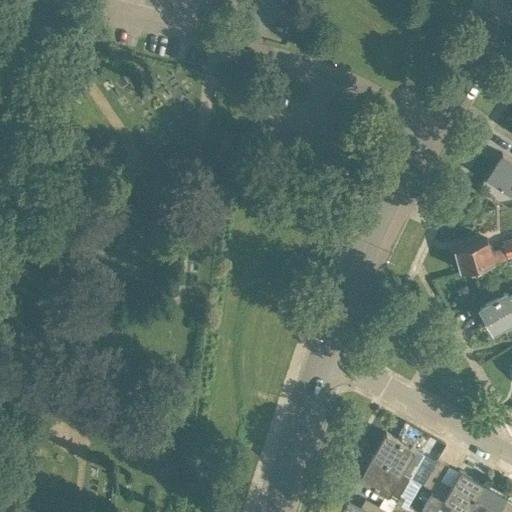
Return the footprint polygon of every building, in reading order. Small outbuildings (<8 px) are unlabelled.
[(30,0),(29,6),(55,13),(58,0),(30,0)] [(486,177),(511,193),(511,159),(501,152),(486,177)] [(511,255),(511,238),(503,241),(505,247),(491,251),(487,237),(454,247),(460,271),(511,255)] [(511,293),(508,296),(505,291),(479,305),(493,330),(503,323),(506,328),(511,323),(511,293)] [(373,454),(410,476),(423,453),(412,447),(413,446),(386,431),(373,454)] [(410,476),(373,454),(360,478),(386,493),(386,494),(396,500),(410,476)] [(423,483),(433,489),(439,479),(447,464),(436,458),(423,483)] [(448,511),(465,511),(482,483),(458,470),(450,485),(439,479),(433,489),(427,500),(421,510),(419,511),(435,511),(444,498),(443,499),(453,504),(448,511)] [(482,483),(465,511),(495,511),(504,496),(482,483)] [(511,511),(511,500),(504,496),(495,511),(511,511)] [(414,511),(395,500),(389,511),(390,511),(414,511)] [(363,511),(346,502),(340,511),(363,511)]
